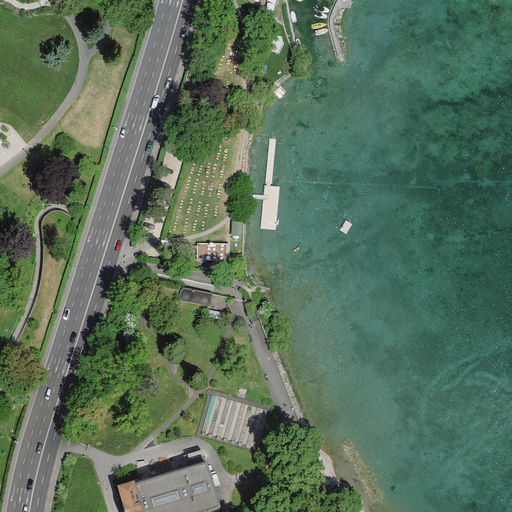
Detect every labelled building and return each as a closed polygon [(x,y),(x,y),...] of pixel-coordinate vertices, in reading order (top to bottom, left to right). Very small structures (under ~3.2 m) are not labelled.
[(123,71),(114,65),(108,74),(118,79),(123,71)] [(191,70),(188,78),(198,82),(200,73),(191,70)] [(242,223),(232,222),(231,238),(242,238),(242,223)] [(174,237),(166,238),(166,248),(175,247),(174,237)] [(226,244),(198,244),(198,250),(198,259),(226,260),(226,256),(226,244)] [(211,307),(213,294),(187,289),(183,290),(181,292),(179,301),(211,307)] [(254,302),(245,304),(254,327),(262,323),(254,302)] [(222,313),(209,311),(207,318),(221,320),(222,313)] [(207,458),(116,485),(118,490),(124,511),(208,511),(222,508),(207,458)] [(333,503),(327,486),(313,491),(315,496),(319,507),(333,503)]
